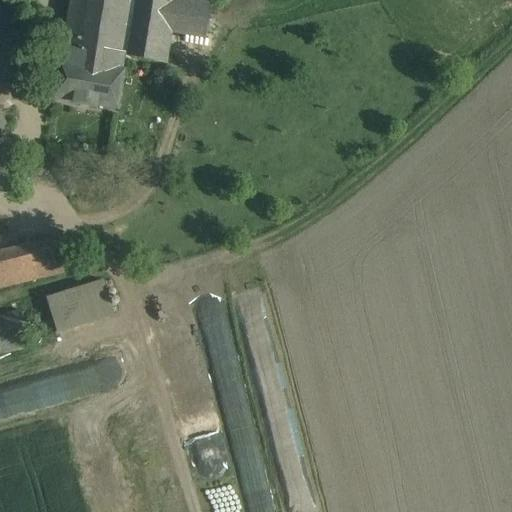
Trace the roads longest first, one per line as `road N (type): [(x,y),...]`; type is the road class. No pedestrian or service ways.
road 1 (track): [(124,283),(288,230),(461,94),(511,35)]
road 2 (track): [(194,511),(124,283),(69,223)]
